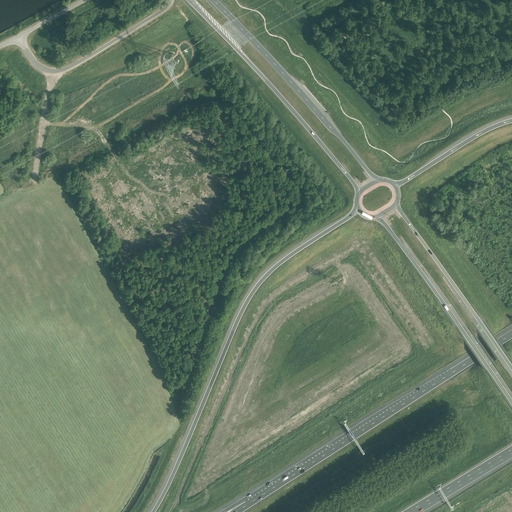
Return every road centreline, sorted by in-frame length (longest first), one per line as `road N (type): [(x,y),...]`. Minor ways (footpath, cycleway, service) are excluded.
road 1 (motorway): [(358,209),(255,286),(153,511)]
road 2 (motorway): [(511,334),(246,505)]
road 3 (trunk): [(189,0),(358,192)]
road 4 (trunk): [(378,180),(212,0)]
road 5 (trunk): [(377,216),(511,399)]
road 6 (trunk): [(511,369),(396,204)]
road 7 (unclassified): [(19,37),(35,68),(53,75),(172,0)]
road 8 (motorway): [(511,121),(395,186)]
road 9 (unknown): [(33,193),(53,75)]
